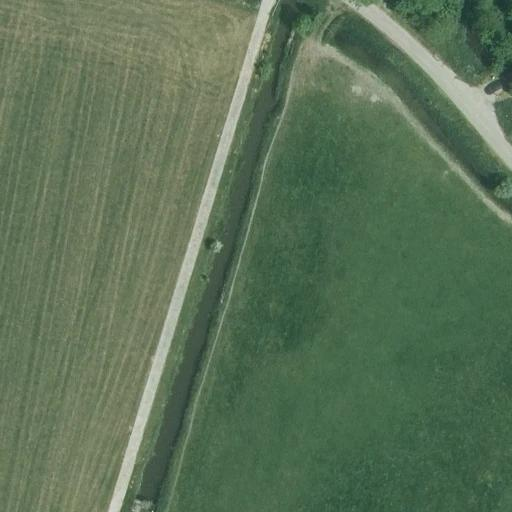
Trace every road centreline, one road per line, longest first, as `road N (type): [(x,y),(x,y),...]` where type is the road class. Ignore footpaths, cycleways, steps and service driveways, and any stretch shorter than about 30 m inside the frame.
road 1 (track): [(266,0),(114,511)]
road 2 (unclassified): [(354,0),(413,47),(511,157)]
